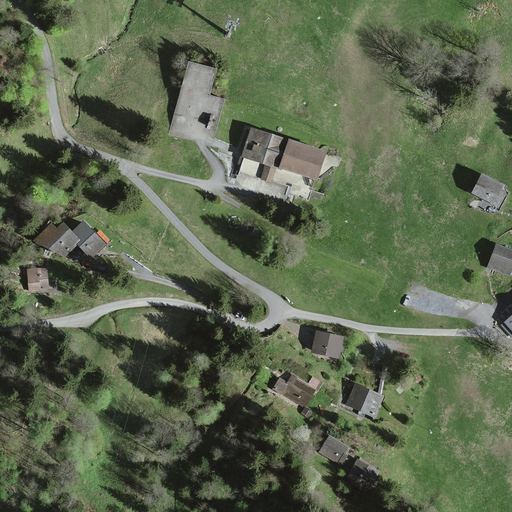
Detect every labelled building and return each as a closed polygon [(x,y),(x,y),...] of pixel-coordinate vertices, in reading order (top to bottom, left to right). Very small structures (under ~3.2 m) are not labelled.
[(188,63),(169,136),(213,147),(225,100),(209,96),(216,71),(188,63)] [(326,153),(251,129),(242,157),(244,158),(240,171),(261,177),(260,179),(272,183),(273,181),(287,186),(287,183),(311,191),(314,181),(317,182),(326,153)] [(504,186),(481,174),(471,194),(498,207),(502,198),(499,197),(504,186)] [(84,221),(72,232),(62,222),(56,229),(51,224),(33,241),(64,258),(77,246),(90,261),(107,245),(84,221)] [(511,271),(511,250),(495,244),(487,268),(510,277),(511,271)] [(49,286),(47,268),(26,270),(28,292),(40,291),(40,287),(49,286)] [(511,315),(503,323),(511,332),(511,315)] [(343,337),(315,331),(311,354),(339,359),(343,337)] [(388,367),(383,366),(378,394),(382,395),(386,371),(387,372),(388,367)] [(377,386),(381,371),(367,368),(364,384),(377,386)] [(279,377),(272,389),(304,409),(305,409),(306,408),(316,391),(292,375),(287,382),(279,377)] [(378,394),(355,384),(346,406),(374,418),(384,396),(382,395),(378,394)] [(313,413),(306,408),(305,409),(304,409),(300,414),(309,420),(313,413)] [(328,436),(318,453),(341,466),(348,456),(345,454),(349,448),(328,436)] [(380,471),(357,459),(347,477),(349,478),(347,483),(365,493),(367,488),(370,490),(380,471)]
